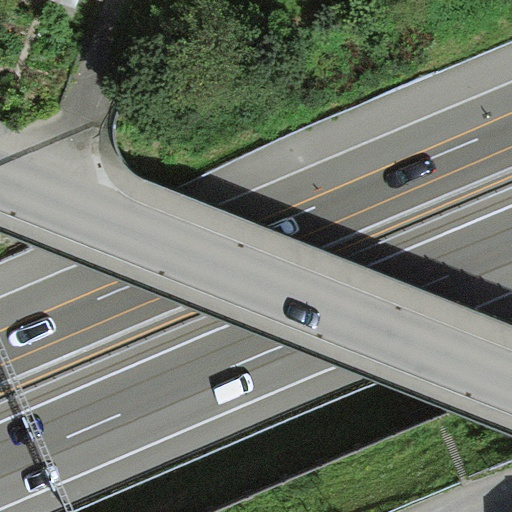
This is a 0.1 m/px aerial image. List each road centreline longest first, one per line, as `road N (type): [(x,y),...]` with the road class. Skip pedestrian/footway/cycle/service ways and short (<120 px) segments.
road 1 (motorway): [(0,466),(511,249)]
road 2 (motorway): [(511,125),(0,341)]
road 3 (residential): [(0,178),(511,380)]
